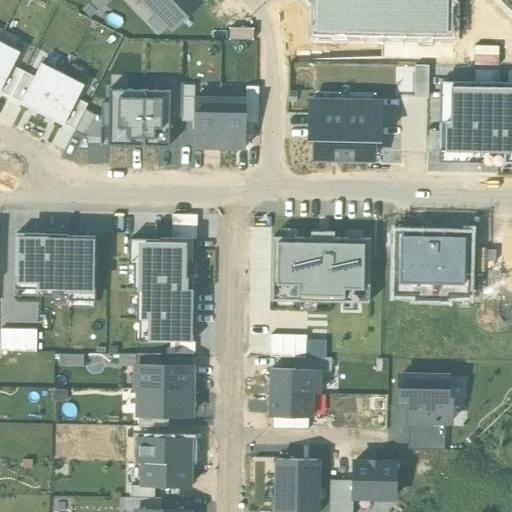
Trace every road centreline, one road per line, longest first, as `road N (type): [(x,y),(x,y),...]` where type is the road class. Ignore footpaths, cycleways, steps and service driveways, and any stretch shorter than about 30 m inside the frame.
road 1 (residential): [(233,192),(229,435)]
road 2 (residential): [(511,198),(272,193)]
road 3 (residential): [(272,193),(274,38),(256,0)]
road 4 (residential): [(233,192),(44,188)]
road 5 (residential): [(366,437),(229,435)]
